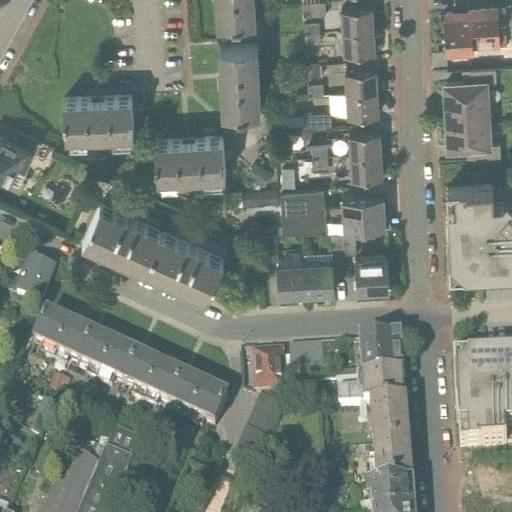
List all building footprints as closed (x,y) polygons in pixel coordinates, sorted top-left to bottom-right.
[(255,0),(216,0),(218,24),(256,21),(255,0)] [(304,16),(326,14),(325,1),(303,2),(304,16)] [(342,31),(372,29),(371,6),(341,7),(342,31)] [(497,8),(443,11),(446,54),(473,52),(473,47),(499,45),(497,8)] [(304,22),(304,34),(320,34),(319,21),(304,22)] [(344,53),(374,52),(372,29),(342,31),(344,53)] [(320,34),(304,34),(305,44),(320,43),(320,34)] [(219,45),(223,113),(261,110),(257,43),(219,45)] [(299,65),(300,77),(322,76),(321,63),(299,65)] [(446,103),(486,101),(485,81),(496,80),(495,67),(469,68),(470,80),(445,82),(446,103)] [(347,93),(376,92),(375,68),(345,70),(347,93)] [(323,83),(308,84),(308,95),(324,94),(323,83)] [(348,116),(377,114),(376,92),(347,93),(348,116)] [(63,98),(65,136),(133,133),(132,95),(63,98)] [(486,101),(446,103),(447,124),(487,122),(486,101)] [(303,114),(304,126),(331,125),(331,112),(303,114)] [(487,123),(448,124),(449,147),(474,146),(475,158),(500,157),(499,143),(489,144),(487,123)] [(36,138),(13,127),(8,138),(0,134),(0,171),(11,176),(17,179),(36,138)] [(350,155),(380,153),(378,130),(349,133),(350,155)] [(223,136),(155,140),(158,179),(225,174),(223,136)] [(311,147),(312,159),(328,158),(327,146),(311,147)] [(224,160),(234,159),(233,147),(224,148),(224,160)] [(380,153),(350,155),(352,178),(381,177),(380,153)] [(328,158),(312,159),(313,168),(328,167),(328,158)] [(271,172),(254,162),(245,175),(262,186),(271,172)] [(283,170),(282,187),(295,187),(295,171),(283,170)] [(17,179),(11,176),(5,188),(20,194),(25,183),(17,179)] [(493,185),(493,183),(446,186),(447,209),(445,209),(446,228),(448,261),(449,275),(464,275),(496,274),(496,273),(511,272),(511,189),(505,184),(493,185)] [(243,205),(278,204),(277,189),(242,191),(243,205)] [(343,202),(325,204),(324,189),(281,191),(283,234),(326,232),(328,232),(341,230),(345,230),(343,202)] [(343,197),(343,202),(345,230),(355,229),(385,227),(383,194),(343,197)] [(205,296),(206,297),(223,258),(100,202),(82,241),(83,242),(84,241),(108,252),(108,253),(119,258),(120,257),(170,280),(181,286),(181,285),(205,296)] [(355,229),(345,230),(341,230),(343,254),(356,253),(355,229)] [(329,255),(343,254),(341,230),(328,232),(329,255)] [(265,261),(279,260),(277,234),(264,235),(265,261)] [(355,256),(357,289),(388,287),(386,254),(355,256)] [(305,262),(307,293),(334,291),(332,260),(305,262)] [(278,264),(279,294),(307,293),(305,262),(278,264)] [(40,305),(53,273),(30,263),(16,294),(40,305)] [(33,344),(49,351),(61,324),(46,317),(33,344)] [(77,331),(61,324),(49,351),(64,358),(77,331)] [(92,337),(77,331),(64,358),(79,365),(92,337)] [(107,344),(92,337),(79,365),(94,372),(107,344)] [(362,371),(357,371),(336,372),(337,380),(358,378),(358,377),(361,377),(402,374),(400,344),(395,339),(394,339),(360,341),(362,371)] [(122,351),(107,344),(94,372),(109,379),(122,351)] [(322,344),(311,345),(312,368),(324,367),(322,344)] [(324,367),(335,366),(332,344),(322,344),(324,367)] [(311,345),(300,346),(301,368),(312,368),(311,345)] [(300,346),(289,347),(290,369),(301,368),(300,346)] [(122,351),(109,379),(124,386),(137,358),(122,351)] [(280,352),(254,354),(255,385),(281,384),(280,352)] [(511,354),(501,355),(468,356),(468,357),(453,357),(454,372),(455,405),(456,405),(457,424),(459,424),(460,447),(506,445),(506,443),(511,443),(511,354)] [(152,365),(137,358),(124,386),(139,393),(152,365)] [(167,372),(152,365),(139,393),(154,400),(167,372)] [(182,379),(167,372),(154,400),(169,407),(182,379)] [(54,374),(49,387),(65,394),(70,381),(54,374)] [(402,374),(361,377),(361,391),(338,392),(339,407),(366,406),(405,404),(402,374)] [(197,386),(191,383),(182,379),(169,407),(184,414),(197,386)] [(197,386),(184,414),(199,421),(212,393),(197,386)] [(227,400),(212,393),(199,421),(215,428),(227,400)] [(281,419),(285,408),(261,398),(256,409),(281,419)] [(43,401),(33,425),(31,431),(40,436),(53,405),(43,401)] [(366,406),(367,427),(367,429),(374,429),(375,446),(408,444),(406,424),(405,404),(366,406)] [(256,409),(251,420),(276,430),(281,419),(256,409)] [(276,430),(251,420),(246,431),(271,441),(276,430)] [(246,431),(236,454),(261,464),(271,441),(246,431)] [(110,511),(140,444),(114,433),(99,468),(98,467),(78,511),(110,511)] [(411,485),(409,464),(408,444),(375,446),(376,464),(370,465),(370,467),(370,471),(371,486),(371,487),(411,485)] [(359,456),(369,455),(369,447),(358,448),(359,456)] [(68,454),(42,511),(78,511),(98,467),(68,454)] [(412,511),(411,485),(371,487),(367,488),(368,502),(373,502),(373,511),(412,511)]
